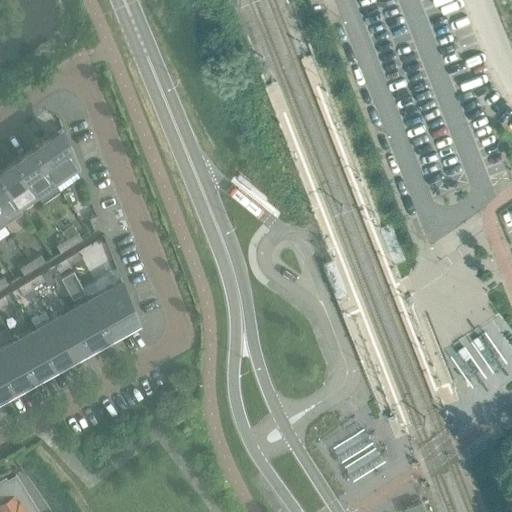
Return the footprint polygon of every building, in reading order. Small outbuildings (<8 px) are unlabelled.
[(66,136),(55,143),(49,135),(30,148),(53,180),(76,163),(66,136)] [(53,180),(30,148),(12,160),(35,192),(53,180)] [(35,192),(12,160),(0,168),(0,180),(22,212),(17,205),(35,192)] [(22,212),(0,180),(0,217),(4,224),(22,212)] [(94,229),(101,226),(96,214),(89,217),(94,229)] [(81,238),(77,231),(67,238),(71,244),(81,238)] [(56,244),(60,251),(71,244),(67,238),(56,244)] [(76,250),(66,257),(70,264),(81,257),(76,250)] [(45,260),(40,253),(30,260),(34,267),(45,260)] [(66,257),(55,264),(59,270),(70,264),(66,257)] [(19,267),(23,273),(34,267),(30,260),(19,267)] [(73,271),(61,277),(72,298),(77,295),(82,302),(70,309),(88,342),(107,331),(89,299),(83,288),(73,271)] [(44,280),(39,273),(29,279),(33,286),(44,280)] [(18,286),(22,293),(33,286),(29,279),(18,286)] [(121,281),(89,299),(107,331),(127,320),(121,310),(131,305),(122,280),(121,281)] [(33,286),(22,293),(26,300),(37,293),(33,286)] [(70,309),(51,320),(69,352),(88,342),(70,309)] [(36,328),(32,330),(50,363),(69,352),(51,320),(36,328)] [(32,330),(13,341),(31,373),(50,363),(32,330)] [(13,341),(0,347),(0,361),(12,384),(31,373),(13,341)] [(0,390),(12,384),(0,361),(0,390)] [(5,477),(0,479),(0,511),(37,511),(13,475),(7,480),(5,477)] [(410,511),(423,511),(420,503),(408,507),(410,511)]
